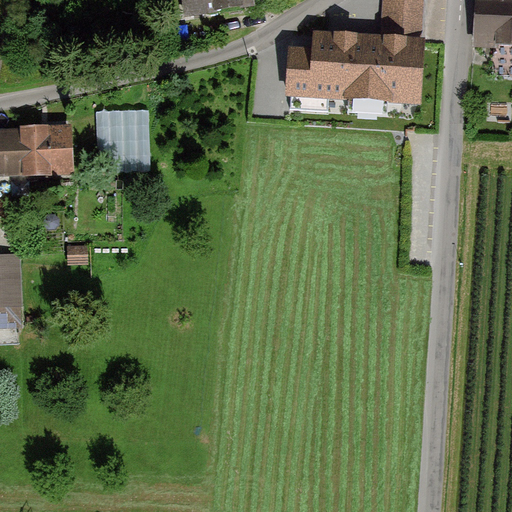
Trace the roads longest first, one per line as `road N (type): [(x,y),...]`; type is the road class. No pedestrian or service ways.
road 1 (unclassified): [(462,0),(429,511)]
road 2 (residential): [(0,103),(188,65),(240,48),(322,0)]
